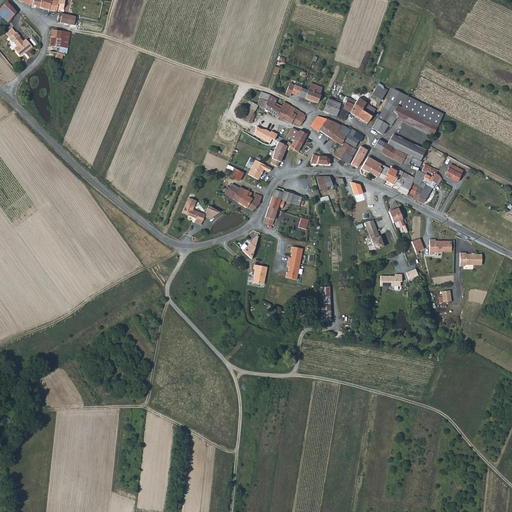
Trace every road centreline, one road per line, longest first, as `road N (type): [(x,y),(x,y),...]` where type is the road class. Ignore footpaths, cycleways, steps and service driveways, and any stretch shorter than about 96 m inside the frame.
road 1 (unclassified): [(511,255),(356,176),(320,170),(278,178),(248,229),(197,247),(175,244),(82,172),(3,92)]
road 2 (track): [(168,297),(147,400),(44,410),(38,430),(11,448),(13,511)]
road 3 (track): [(188,247),(166,290),(233,371),(241,407),(230,511)]
road 4 (track): [(292,374),(440,412),(511,488)]
road 5 (track): [(262,87),(102,35),(37,26)]
road 6 (track): [(0,344),(61,318),(180,245)]
road 7 (track): [(233,371),(292,374),(303,333),(333,325),(333,291)]
road 8 (residential): [(12,0),(45,46),(3,92)]
